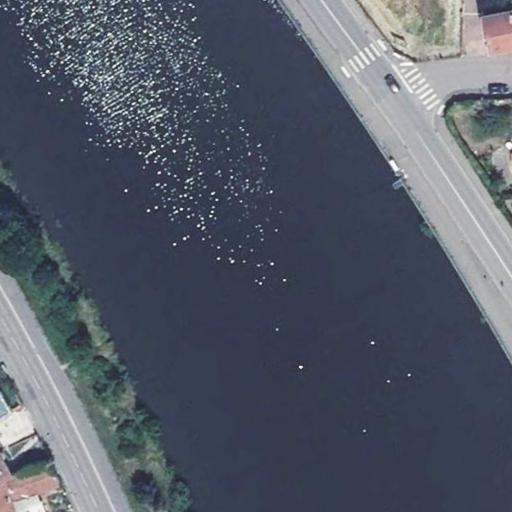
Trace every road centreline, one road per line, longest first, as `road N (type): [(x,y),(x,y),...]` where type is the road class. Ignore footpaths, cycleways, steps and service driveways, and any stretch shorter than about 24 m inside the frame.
road 1 (residential): [(0,311),(101,511)]
road 2 (secondary): [(511,276),(396,103)]
road 3 (secondary): [(396,103),(322,0)]
road 4 (residential): [(396,103),(441,78),(511,76)]
